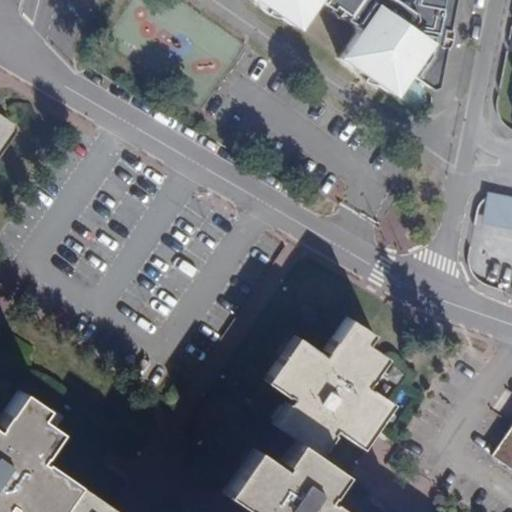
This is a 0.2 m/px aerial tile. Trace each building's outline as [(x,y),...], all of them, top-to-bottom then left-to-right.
[(255,0),(262,5),(264,0),(267,0),(277,7),(273,13),(291,25),(307,1),(311,0),(317,0),(328,8),(333,1),(346,11),(342,17),(355,26),(356,33),(339,58),(357,71),(361,65),(374,73),(369,79),(387,91),(400,73),(406,72),(429,88),(435,85),(443,49),(436,48),(441,25),(447,27),(452,0),(406,0),(403,4),(396,0),(255,0)] [(263,9),(264,11),(267,13),(270,14),(273,13),(277,7),(267,0),(264,0),(262,5),(263,9)] [(342,17),(346,11),(333,1),(328,8),(342,17)] [(447,43),(447,40),(448,37),(449,34),(448,28),(447,27),(441,25),(436,48),(443,49),(447,43)] [(369,79),(374,73),(361,65),(357,71),(357,73),(358,76),(361,78),(364,80),(367,80),(369,79)] [(0,142),(9,130),(9,129),(9,125),(9,122),(7,120),(0,116),(0,120),(4,123),(0,129),(0,142)] [(511,228),(511,201),(505,200),(499,226),(511,228)] [(345,511),(323,496),(326,491),(321,488),(334,467),(315,454),(332,429),(337,432),(351,411),(372,425),(373,424),(367,420),(384,397),(364,383),(367,379),(361,375),(378,352),(364,342),(370,333),(346,316),(321,352),(300,337),(285,358),(280,355),(263,380),(287,397),(284,402),(289,406),(275,426),(294,439),(277,465),(258,451),(244,472),(238,468),(221,492),(245,510),(243,511),(116,511),(37,457),(40,452),(34,449),(50,425),(35,415),(41,406),(18,389),(0,413),(0,507),(4,502),(8,505),(12,499),(30,511),(345,511)] [(285,358),(300,337),(295,334),(280,355),(285,358)] [(367,379),(383,355),(378,352),(361,375),(367,379)] [(373,424),(389,400),(384,397),(367,420),(373,424)] [(284,402),(270,422),(275,426),(289,406),(284,402)] [(358,446),(372,425),(351,411),(337,432),(358,446)] [(511,424),(490,455),(511,469),(511,424)] [(50,425),(34,449),(40,452),(56,429),(50,425)] [(238,468),(244,472),(258,451),(252,447),(238,468)] [(326,491),(340,471),(334,467),(321,488),(326,491)] [(30,511),(12,499),(8,505),(18,511),(30,511)]
